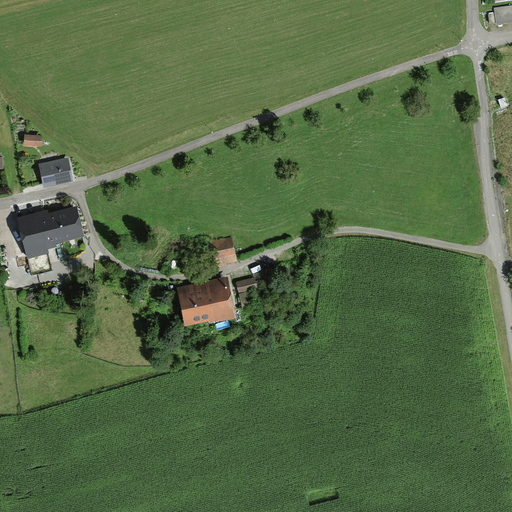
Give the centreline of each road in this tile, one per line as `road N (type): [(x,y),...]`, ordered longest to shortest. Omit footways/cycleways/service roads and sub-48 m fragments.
road 1 (residential): [(473,44),(76,188),(0,204)]
road 2 (residential): [(511,329),(473,44)]
